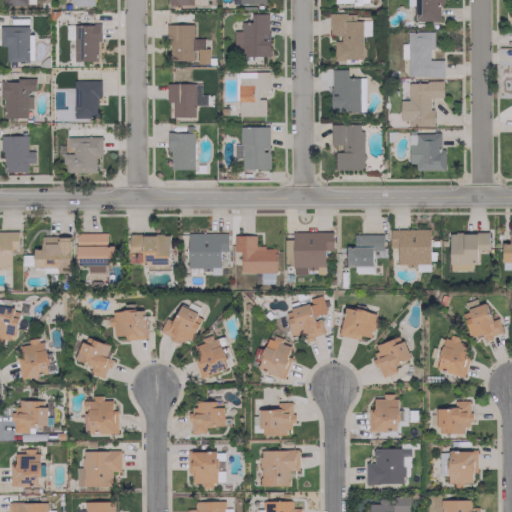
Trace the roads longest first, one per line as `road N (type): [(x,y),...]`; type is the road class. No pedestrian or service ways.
road 1 (residential): [(0,199),(511,195)]
road 2 (residential): [(131,0),(133,199)]
road 3 (residential): [(298,0),(300,198)]
road 4 (residential): [(476,0),(479,196)]
road 5 (residential): [(333,389),(333,511)]
road 6 (residential): [(155,511),(154,390)]
